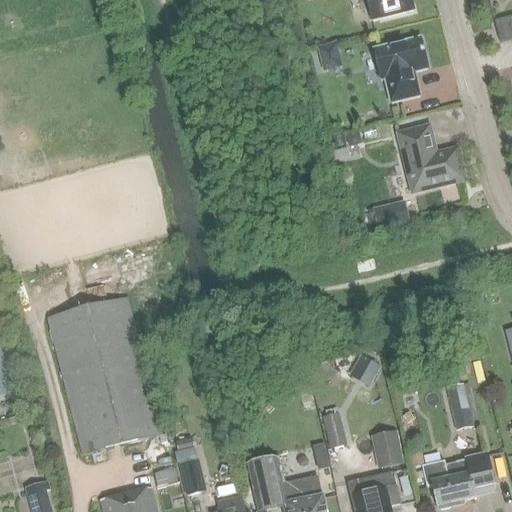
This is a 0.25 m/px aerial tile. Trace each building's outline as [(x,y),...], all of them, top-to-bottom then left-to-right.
[(366,0),(372,23),(414,13),(410,0),(366,0)] [(511,19),(495,23),(500,44),(511,41),(511,19)] [(420,40),(374,51),(381,82),(385,81),(391,105),(420,98),(416,82),(414,82),(412,75),(427,71),(420,40)] [(339,57),(336,44),(317,49),(320,62),(339,57)] [(400,138),(413,194),(463,182),(456,153),(435,158),(428,131),(400,138)] [(362,146),(359,133),(346,136),(349,149),(362,146)] [(406,208),(375,215),(380,235),(411,227),(406,208)] [(49,320),(83,458),(162,438),(128,300),(49,320)] [(0,349),(0,400),(16,395),(0,349)] [(381,370),(361,358),(348,379),(369,390),(381,370)] [(447,390),(456,433),(478,428),(468,385),(447,390)] [(323,420),(330,452),(347,448),(339,416),(323,420)] [(371,439),(378,472),(404,466),(397,433),(371,439)] [(206,495),(192,441),(176,445),(178,454),(174,455),(177,466),(179,466),(187,500),(206,495)] [(318,467),(327,465),(324,444),(315,446),(318,467)] [(445,464),(422,469),(426,490),(433,488),(437,509),(438,509),(440,511),(445,511),(450,511),(452,506),(476,501),(475,494),(495,489),(488,458),(454,465),(446,467),(445,464)] [(327,511),(325,497),(322,497),(318,480),(285,487),(279,461),(249,467),(258,511),(273,511),(282,510),(282,511),(327,511)] [(155,475),(158,490),(178,485),(175,470),(155,475)] [(401,508),(393,474),(347,485),(353,511),(390,511),(390,510),(401,508)] [(25,490),(27,498),(30,511),(52,511),(47,492),(50,492),(48,484),(25,490)] [(156,511),(151,490),(100,503),(102,511),(156,511)] [(244,511),(241,499),(216,505),(217,511),(244,511)]
